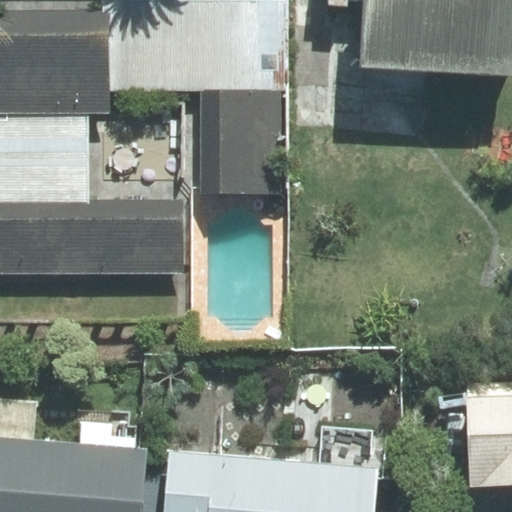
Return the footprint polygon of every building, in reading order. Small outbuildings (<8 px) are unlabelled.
[(0,280),(186,277),(184,201),(90,204),(88,119),(110,118),(111,98),(218,95),(220,200),(284,198),(281,0),(101,4),(100,13),(0,15),(0,280)] [(511,0),(367,0),(364,80),(511,86),(511,0)] [(114,394),(142,394),(144,368),(114,367),(114,394)] [(166,378),(147,376),(144,413),(163,415),(166,378)] [(511,387),(469,389),(472,497),(511,495),(511,387)] [(0,511),(145,511),(150,458),(0,446),(0,511)] [(377,511),(380,475),(168,460),(165,511),(377,511)]
